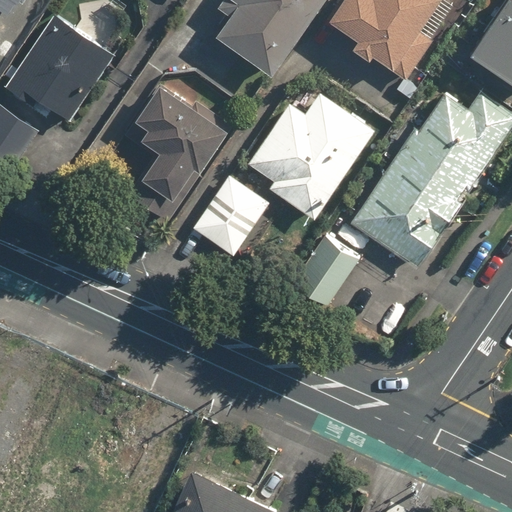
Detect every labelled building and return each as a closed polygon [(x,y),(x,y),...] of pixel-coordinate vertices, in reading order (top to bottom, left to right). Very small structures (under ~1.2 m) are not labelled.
[(0,0),(0,13),(11,20),(23,0),(0,0)] [(211,34),(267,74),(319,0),(219,0),(215,6),(225,14),(211,34)] [(367,55),(404,79),(432,36),(417,26),(434,0),(335,0),(324,17),(354,37),(346,48),(364,60),(367,55)] [(511,0),(504,0),(467,54),(511,84),(511,0)] [(66,120),(112,54),(52,13),(2,87),(44,116),(49,108),(66,120)] [(154,151),(124,193),(163,221),(232,122),(197,98),(191,106),(158,83),(120,137),(126,142),(138,125),(143,128),(136,138),(154,151)] [(372,128),(316,91),(302,113),(286,103),(246,163),(272,181),(267,188),(312,218),(372,128)] [(467,107),(444,91),(353,221),(416,266),(461,202),(455,197),(463,186),(466,188),(511,123),(511,116),(477,92),(467,107)] [(40,130),(0,102),(0,169),(9,175),(40,130)] [(269,199),(227,171),(190,227),(232,255),(269,199)] [(360,254),(324,233),(293,286),(323,304),(328,307),(360,254)] [(415,294),(360,254),(328,307),(323,304),(318,312),(382,350),(415,294)] [(105,480),(108,474),(129,484),(146,449),(125,438),(128,432),(66,402),(43,450),(105,480)] [(192,468),(171,511),(277,511),(279,507),(192,468)]
